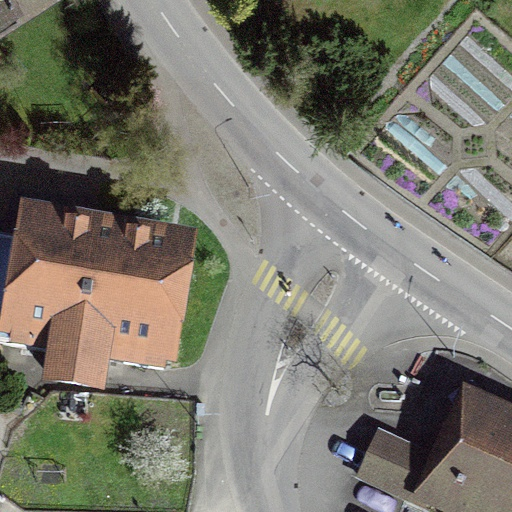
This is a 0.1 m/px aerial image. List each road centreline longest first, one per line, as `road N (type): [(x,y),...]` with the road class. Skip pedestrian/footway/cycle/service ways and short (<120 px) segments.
road 1 (residential): [(355,220),(282,350),(260,442),(268,511)]
road 2 (residential): [(271,148),(165,175),(3,169)]
road 3 (residential): [(355,220),(511,328)]
road 4 (residential): [(155,0),(271,148)]
